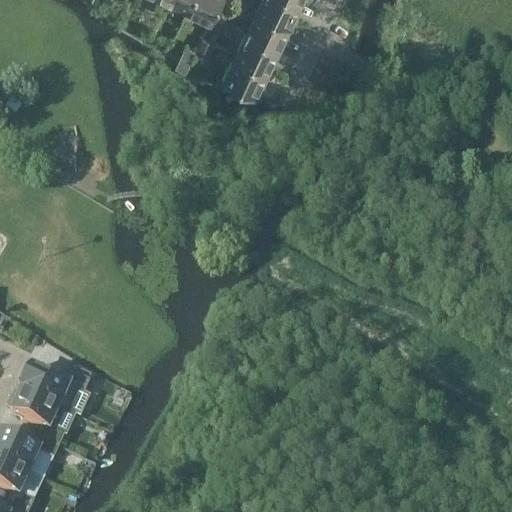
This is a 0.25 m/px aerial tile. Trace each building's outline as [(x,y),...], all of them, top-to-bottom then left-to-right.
[(212,19),(220,0),(191,0),(188,8),(212,19)] [(288,25),(299,2),(294,0),(262,0),(257,10),(288,25)] [(277,47),(288,25),(257,10),(246,33),(277,47)] [(266,70),(277,47),(246,33),(235,56),(266,70)] [(207,59),(214,44),(202,38),(195,54),(207,59)] [(255,94),(266,70),(235,56),(224,79),(255,94)] [(175,67),(179,69),(186,72),(191,62),(180,57),(175,67)] [(463,188),(479,159),(467,152),(450,181),(463,188)] [(454,208),(461,197),(452,191),(445,201),(454,208)] [(32,370),(22,393),(65,412),(69,414),(79,393),(84,396),(90,384),(88,383),(91,377),(77,371),(74,377),(69,374),(64,384),(53,379),(32,370)] [(15,406),(11,415),(43,430),(38,440),(59,450),(65,438),(55,433),(65,412),(22,393),(21,395),(18,393),(13,405),(15,406)] [(0,439),(0,462),(30,476),(40,455),(54,461),(59,450),(38,440),(34,450),(2,435),(0,439)] [(0,489),(12,495),(8,505),(22,511),(30,511),(34,504),(20,497),(22,494),(29,478),(30,476),(0,462),(0,489)]
